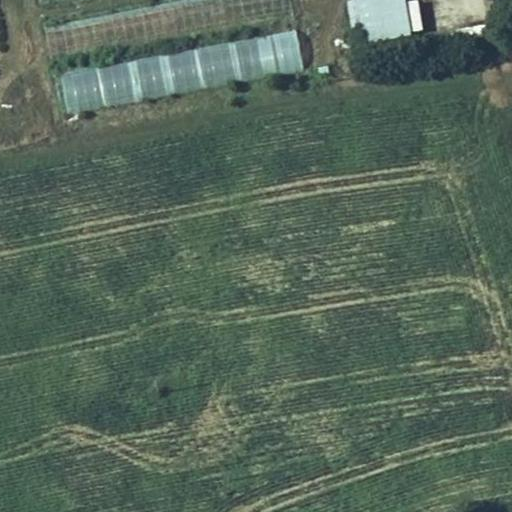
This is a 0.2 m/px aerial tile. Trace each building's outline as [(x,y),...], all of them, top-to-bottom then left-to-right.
[(168,0),(83,14),(89,53),(283,21),(279,0),(168,0)] [(374,0),(378,18),(410,12),(408,0),(374,0)] [(458,6),(461,21),(485,16),(483,3),(458,6)] [(413,28),(410,12),(378,18),(381,33),(413,28)] [(298,34),(60,71),(66,111),(304,75),(298,34)]
